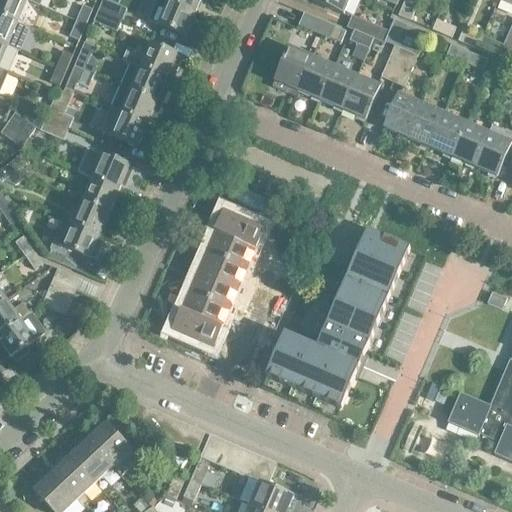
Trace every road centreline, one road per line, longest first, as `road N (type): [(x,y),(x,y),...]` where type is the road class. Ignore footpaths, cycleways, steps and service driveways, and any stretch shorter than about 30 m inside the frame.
road 1 (residential): [(511,228),(213,102)]
road 2 (residential): [(361,476),(90,357)]
road 3 (residential): [(90,357),(128,299),(213,102)]
road 4 (residential): [(452,270),(361,476)]
road 5 (residential): [(90,357),(0,442)]
